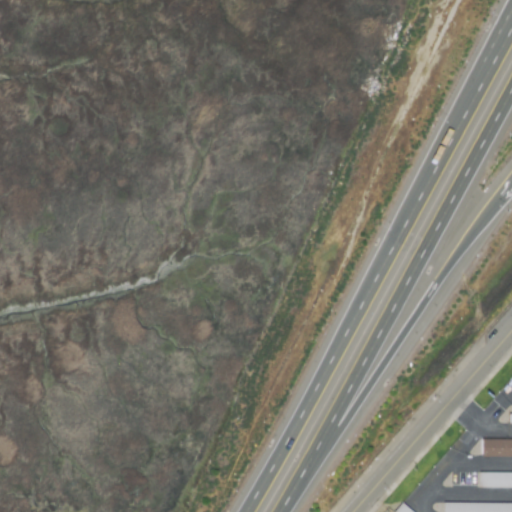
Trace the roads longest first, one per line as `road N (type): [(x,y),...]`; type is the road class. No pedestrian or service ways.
road 1 (motorway): [(511,24),(244,511)]
road 2 (motorway): [(283,506),(511,87)]
road 3 (motorway): [(283,506),(500,197)]
road 4 (residential): [(351,511),(511,328)]
road 5 (motorway): [(511,0),(463,115)]
